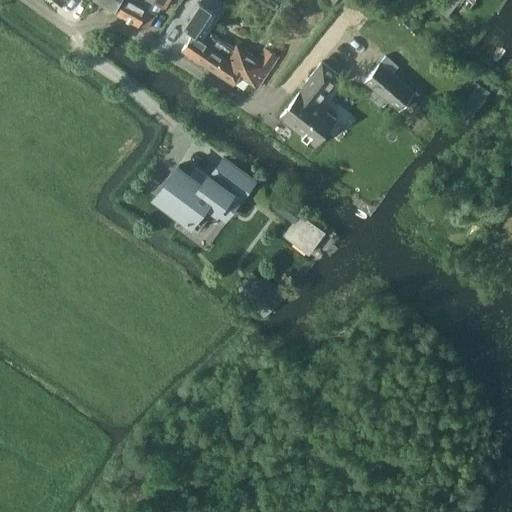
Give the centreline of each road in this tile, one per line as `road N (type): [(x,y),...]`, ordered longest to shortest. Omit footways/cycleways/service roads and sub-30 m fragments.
road 1 (residential): [(280,128),(124,28),(71,28),(28,0)]
road 2 (track): [(306,0),(297,43),(251,108)]
